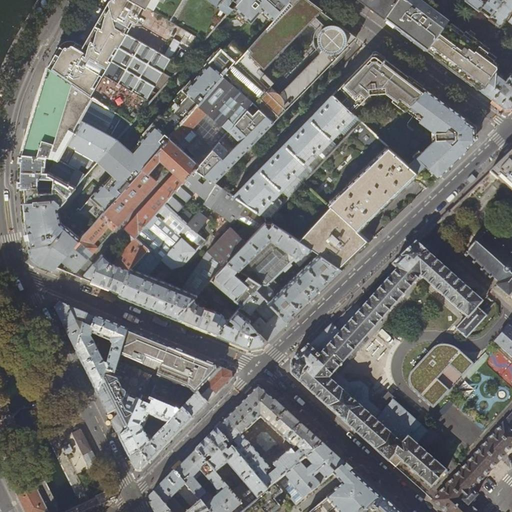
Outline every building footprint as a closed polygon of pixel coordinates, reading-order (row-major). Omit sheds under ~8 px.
[(59,47),(48,66),(90,95),(101,76),(146,100),(172,58),(127,32),(133,22),(136,22),(138,21),(138,20),(139,19),(139,17),(137,14),(137,13),(142,5),(133,0),(110,0),(83,45),(75,41),(70,40),(66,41),(62,43),(59,47)] [(133,0),(142,5),(170,22),(182,0),(133,0)] [(209,0),(227,13),(232,8),(232,7),(229,4),(232,0),(234,0),(237,2),(238,0),(209,0)] [(232,7),(232,8),(246,20),(251,20),(263,31),(289,0),(238,0),(237,2),(232,7)] [(325,20),(322,16),(305,0),(289,0),(263,31),(244,53),(233,65),(263,92),(253,103),(272,121),(274,119),(275,118),(277,120),(342,52),(353,41),(344,32),(328,16),(325,20)] [(360,0),(384,18),(396,0),(360,0)] [(396,0),(384,18),(401,30),(415,41),(421,45),(426,49),(447,22),(449,20),(463,0),(450,0),(440,14),(434,9),(438,4),(432,0),(396,0)] [(511,46),(511,34),(499,25),(466,0),(463,0),(449,20),(447,22),(463,34),(464,32),(489,51),(488,53),(496,59),(495,61),(499,64),(494,70),(501,75),(509,65),(506,56),(506,55),(511,46)] [(511,0),(466,0),(499,25),(511,6),(511,0)] [(453,69),(480,90),(494,70),(499,64),(495,61),(496,59),(488,53),(489,51),(464,32),(463,34),(447,22),(426,49),(431,53),(453,69)] [(57,207),(67,196),(55,186),(20,187),(20,193),(21,200),(22,213),(25,235),(27,241),(29,250),(32,258),(36,261),(39,263),(40,264),(52,269),(55,270),(56,267),(101,216),(170,136),(233,65),(244,53),(230,41),(224,47),(220,44),(215,50),(214,50),(208,57),(208,58),(203,64),(205,65),(192,80),(190,78),(184,85),(183,84),(177,91),(178,92),(173,98),(174,99),(162,114),(160,112),(155,118),(154,117),(147,125),(148,126),(142,132),(144,133),(137,141),(140,143),(133,152),(117,138),(98,160),(114,174),(104,184),(102,183),(79,208),(77,207),(68,217),(57,207)] [(375,51),(332,94),(350,111),(369,92),(386,92),(397,101),(392,107),(401,115),(406,110),(426,89),(418,83),(382,56),(375,51)] [(170,136),(200,164),(253,103),(263,92),(233,65),(170,136)] [(23,150),(22,153),(55,157),(79,171),(82,164),(90,169),(98,160),(117,138),(106,132),(112,119),(125,129),(131,123),(90,95),(48,66),(47,70),(45,75),(23,150)] [(511,69),(505,79),(501,75),(494,70),(480,90),(504,107),(511,107),(511,105),(511,69)] [(408,164),(417,172),(424,166),(438,177),(468,148),(467,147),(475,140),(474,133),(472,126),(464,120),(466,118),(429,91),(426,89),(406,110),(435,133),(436,138),(408,164)] [(350,111),(332,94),(315,112),(288,140),(252,176),(234,195),(268,219),(289,197),(282,190),(296,176),(303,182),(303,181),(360,120),(350,111)] [(200,164),(196,169),(215,183),(240,157),(267,130),(274,123),(272,121),(253,103),(200,164)] [(325,201),(384,143),(375,135),(375,134),(360,120),(303,181),(325,201)] [(101,216),(115,228),(157,182),(148,174),(155,167),(160,160),(172,171),(175,174),(126,229),(136,238),(136,237),(185,182),(196,169),(200,164),(170,136),(101,216)] [(384,143),(325,201),(333,208),(357,230),(360,228),(362,225),(370,218),(411,179),(414,175),(417,172),(408,164),(384,143)] [(511,150),(489,173),(497,180),(498,179),(511,191),(511,150)] [(79,171),(55,157),(22,153),(21,166),(20,187),(55,186),(67,196),(85,175),(79,171)] [(185,182),(136,237),(149,248),(129,271),(120,292),(119,295),(148,307),(175,318),(199,293),(212,279),(227,262),(268,219),(234,195),(223,188),(215,183),(196,169),(185,182)] [(367,240),(357,230),(333,208),(303,243),(342,269),(350,262),(347,260),(353,253),(355,251),(358,249),(367,240)] [(115,228),(101,216),(56,267),(74,274),(77,275),(80,277),(88,280),(94,263),(93,262),(91,260),(89,258),(94,253),(115,228)] [(342,269),(303,243),(268,219),(227,262),(261,284),(256,289),(287,321),(313,297),(342,269)] [(511,259),(510,258),(511,255),(511,254),(510,253),(507,256),(502,251),(505,247),(502,245),(499,248),(494,243),(496,240),(494,238),(491,241),(486,236),(488,233),(486,231),(480,238),(482,240),(480,242),(480,241),(479,242),(479,243),(478,245),(474,249),(474,248),(473,249),(473,250),(472,251),(470,249),(464,256),(466,258),(469,255),(474,260),(472,263),(474,265),(477,263),(482,268),(480,270),(482,272),(485,270),(490,275),(488,278),(490,280),(493,277),(498,282),(496,285),(509,296),(511,293),(511,259)] [(149,248),(136,237),(136,238),(114,262),(113,264),(102,254),(94,263),(88,280),(120,292),(129,271),(149,248)] [(451,471),(426,447),(411,435),(402,445),(329,379),(336,372),(389,312),(420,276),(467,318),(456,330),(466,338),(486,317),(477,309),(482,303),(415,243),(392,265),(397,270),(340,333),(331,324),(291,362),(291,374),(343,422),(395,468),(402,461),(427,484),(434,491),(451,471)] [(227,262),(212,279),(219,286),(220,285),(235,298),(235,299),(242,305),(256,289),(261,284),(227,262)] [(260,317),(252,325),(267,341),(268,342),(278,332),(288,322),(287,321),(256,289),(242,305),(238,309),(242,312),(245,309),(250,313),(255,307),(268,321),(266,323),(260,317)] [(199,293),(175,318),(180,319),(213,333),(216,334),(229,320),(221,314),(206,307),(209,302),(199,293)] [(82,325),(83,325),(91,328),(96,317),(83,312),(68,306),(59,302),(58,304),(54,308),(66,332),(75,351),(81,332),(76,322),(83,324),(82,325)] [(267,341),(252,325),(249,321),(250,320),(242,312),(238,309),(229,320),(216,334),(235,342),(250,348),(257,347),(262,345),(263,344),(267,341)] [(111,323),(96,317),(91,328),(83,325),(81,332),(75,351),(83,365),(98,395),(106,372),(114,375),(118,361),(120,355),(127,331),(127,330),(111,323)] [(511,358),(511,330),(507,326),(494,342),(511,358)] [(158,371),(169,347),(133,332),(127,330),(127,331),(120,355),(158,371)] [(369,340),(364,347),(375,356),(380,350),(369,340)] [(169,347),(158,371),(156,376),(159,377),(187,389),(195,395),(197,393),(201,389),(206,384),(220,368),(199,359),(186,354),(169,347)] [(435,350),(414,373),(413,380),(415,388),(417,393),(433,407),(474,365),(454,349),(448,347),(442,347),(435,350)] [(123,394),(140,403),(151,376),(118,361),(114,375),(123,394)] [(201,389),(197,393),(207,403),(210,400),(230,379),(232,378),(231,372),(230,372),(220,368),(206,384),(209,388),(205,393),(201,389)] [(123,394),(114,375),(106,372),(98,395),(101,402),(105,410),(107,414),(115,411),(117,415),(111,421),(118,436),(119,438),(126,433),(127,434),(132,421),(140,403),(123,394)] [(349,383),(336,372),(329,379),(402,445),(411,435),(426,447),(437,436),(430,429),(428,432),(394,401),(393,399),(395,397),(389,392),(378,403),(380,404),(377,408),(368,400),(369,399),(368,389),(361,381),(350,382),(349,383)] [(187,389),(159,377),(150,400),(179,412),(183,408),(195,395),(187,389)] [(33,391),(40,406),(60,396),(52,381),(33,391)] [(459,390),(465,397),(472,389),(466,383),(459,390)] [(322,444),(258,387),(237,408),(216,429),(225,441),(231,447),(267,490),(276,483),(299,463),(305,458),(322,444)] [(194,416),(207,403),(197,393),(195,395),(183,408),(192,418),(194,416)] [(150,407),(140,403),(132,421),(127,434),(126,433),(119,438),(121,442),(129,457),(139,453),(142,451),(154,439),(147,434),(145,434),(142,428),(144,427),(149,416),(168,424),(179,412),(150,400),(149,401),(152,403),(150,407)] [(439,412),(443,415),(453,404),(450,400),(439,412)] [(58,414),(63,423),(75,417),(71,408),(58,414)] [(183,408),(179,412),(168,424),(154,439),(142,451),(139,453),(148,463),(170,441),(192,418),(183,408)] [(476,511),(468,505),(477,496),(471,491),(493,467),(511,446),(511,428),(504,421),(463,467),(432,502),(443,511),(476,511)] [(83,456),(89,468),(99,464),(81,429),(71,434),(82,456),(83,456)] [(225,441),(216,429),(206,440),(195,450),(204,461),(209,457),(211,460),(207,464),(215,474),(228,463),(244,483),(231,493),(241,505),(244,509),(267,490),(231,447),(227,450),(227,449),(227,448),(227,447),(226,445),(225,445),(224,444),(223,444),(222,444),(221,444),(225,441)] [(332,454),(322,444),(305,458),(312,466),(306,471),(299,463),(276,483),(290,498),(295,505),(333,474),(344,464),(332,454)] [(207,464),(204,461),(195,450),(183,462),(174,472),(200,502),(208,511),(232,511),(241,505),(231,493),(215,474),(207,464)] [(139,453),(129,457),(130,459),(135,470),(140,471),(148,463),(139,453)] [(362,511),(380,497),(366,484),(344,464),(333,474),(342,485),(310,511),(362,511)] [(169,511),(188,511),(200,502),(174,472),(162,483),(153,493),(169,511)] [(9,483),(23,511),(47,511),(29,473),(9,483)] [(273,511),(290,498),(276,483),(267,490),(244,509),(240,511),(273,511)] [(169,511),(153,493),(149,497),(156,511),(169,511)] [(380,497),(362,511),(397,511),(389,505),(385,501),(380,497)] [(208,511),(200,502),(188,511),(208,511)]
